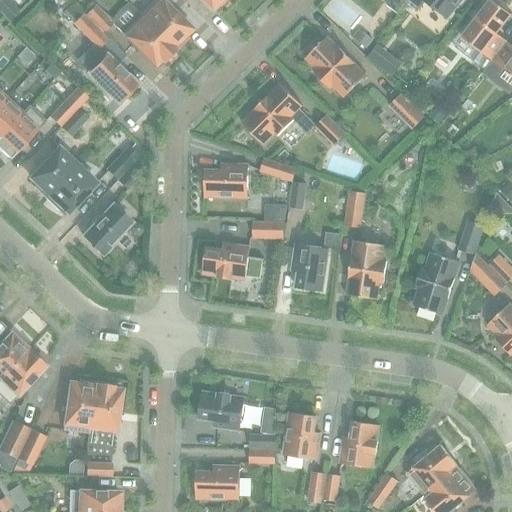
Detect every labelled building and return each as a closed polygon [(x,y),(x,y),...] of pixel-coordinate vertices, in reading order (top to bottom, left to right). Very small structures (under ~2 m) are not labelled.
[(0,0),(0,10),(8,19),(18,11),(7,0),(0,0)] [(162,0),(152,0),(139,13),(176,50),(188,37),(185,34),(191,28),(162,0)] [(225,0),(202,0),(211,9),(217,3),(220,6),(225,0)] [(408,0),(419,8),(424,1),(445,17),(458,0),(408,0)] [(488,0),(461,36),(491,60),(506,41),(496,33),(510,14),(492,0),(488,0)] [(85,14),(103,32),(113,23),(95,5),(85,14)] [(82,12),(72,23),(98,49),(108,38),(82,12)] [(176,50),(139,13),(121,32),(154,65),(160,59),(163,62),(176,50)] [(358,28),(351,36),(366,47),(372,39),(358,28)] [(327,36),(305,58),(316,69),(313,72),(329,88),(332,85),(343,97),(366,75),(327,36)] [(511,45),(506,41),(491,60),(511,75),(511,45)] [(25,63),(33,55),(25,47),(17,55),(25,63)] [(88,72),(118,102),(136,84),(125,74),(126,73),(117,64),(116,65),(106,54),(88,72)] [(61,71),(51,62),(44,70),(54,79),(61,71)] [(279,83),(241,122),(263,144),(274,133),(277,135),(293,119),(290,117),(302,105),(279,83)] [(77,87),(50,117),(60,126),(87,97),(77,87)] [(411,128),(423,117),(400,94),(389,106),(411,128)] [(6,98),(0,104),(0,135),(22,112),(6,98)] [(29,105),(22,112),(0,135),(0,149),(9,159),(45,121),(29,105)] [(61,127),(70,135),(88,117),(78,108),(61,127)] [(326,115),(314,126),(333,145),(344,133),(326,115)] [(116,179),(138,155),(128,146),(106,169),(116,179)] [(33,186),(46,198),(77,165),(58,147),(29,177),(36,183),(33,186)] [(291,181),(295,169),(264,158),(260,171),(291,181)] [(117,180),(127,189),(144,171),(135,162),(117,180)] [(247,198),(248,164),(221,164),(221,170),(205,170),(204,197),(247,198)] [(77,165),(46,198),(58,210),(61,207),(67,213),(96,183),(77,165)] [(302,210),(305,183),(292,181),(289,208),(302,210)] [(343,226),(359,229),(365,194),(348,191),(343,226)] [(112,204),(82,235),(93,246),(92,247),(101,255),(109,246),(108,245),(130,222),(112,204)] [(473,254),(483,225),(468,220),(458,249),(473,254)] [(253,222),(252,238),(283,238),(283,222),(253,222)] [(382,261),(384,245),(353,240),(345,294),(376,299),(379,283),(382,283),(385,261),(382,261)] [(205,247),(202,274),(217,276),(217,277),(230,279),(230,278),(244,280),(245,276),(259,278),(262,257),(248,255),(249,247),(223,243),(222,249),(205,247)] [(297,271),(295,287),(321,291),(328,248),(295,244),(291,270),(297,271)] [(414,288),(417,289),(412,304),(442,314),(459,262),(429,252),(424,268),(421,266),(414,288)] [(505,284),(475,253),(469,270),(494,295),(505,284)] [(511,277),(511,268),(498,255),(489,264),(507,282),(511,277)] [(498,336),(495,339),(511,355),(511,353),(511,305),(509,303),(486,324),(498,336)] [(0,378),(27,349),(26,348),(29,346),(19,337),(17,339),(10,333),(0,344),(0,343),(0,378)] [(27,349),(0,378),(17,394),(27,384),(28,384),(35,377),(34,376),(44,365),(27,349)] [(88,433),(89,427),(96,382),(78,379),(78,383),(69,382),(62,429),(88,433)] [(96,382),(89,427),(115,430),(121,390),(113,389),(113,384),(96,382)] [(213,427),(239,430),(244,397),(230,395),(230,394),(217,392),(217,393),(201,391),(198,418),(214,420),(213,427)] [(315,416),(289,412),(283,454),(315,459),(319,433),(313,432),(315,416)] [(0,449),(16,458),(30,429),(12,420),(0,445),(0,449)] [(376,441),(378,425),(352,421),(349,438),(343,437),(339,463),(372,468),(374,454),(375,454),(377,441),(376,441)] [(31,465),(45,436),(30,429),(16,458),(31,465)] [(249,447),(275,448),(275,435),(250,434),(249,447)] [(406,473),(424,495),(458,469),(455,465),(456,464),(440,445),(406,473)] [(249,462),(274,463),(275,450),(249,450),(249,462)] [(28,471),(31,465),(16,458),(10,470),(28,471)] [(86,462),(85,475),(111,476),(111,463),(86,462)] [(238,499),(239,466),(213,465),(213,472),(196,471),(195,498),(238,499)] [(458,469),(424,495),(426,497),(425,498),(435,511),(447,511),(475,490),(471,485),(472,484),(460,469),(458,470),(458,469)] [(321,504),(322,499),(325,473),(311,471),(307,502),(321,504)] [(325,473),(322,499),(336,501),(339,475),(325,473)] [(386,473),(367,501),(378,508),(397,481),(386,473)] [(68,511),(120,511),(121,500),(119,500),(119,492),(105,491),(105,490),(94,490),(94,491),(69,490),(68,511)]
